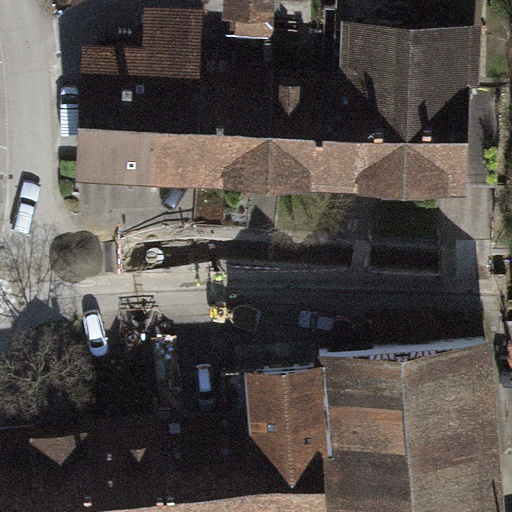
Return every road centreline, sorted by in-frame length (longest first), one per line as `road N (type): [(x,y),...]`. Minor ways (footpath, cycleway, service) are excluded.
road 1 (residential): [(42,270),(220,261),(511,271)]
road 2 (residential): [(18,0),(42,270)]
